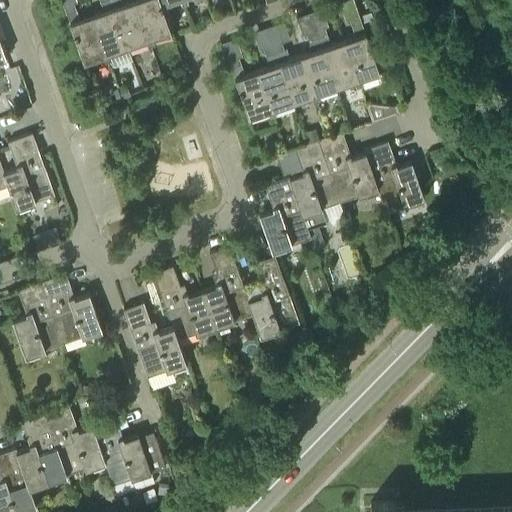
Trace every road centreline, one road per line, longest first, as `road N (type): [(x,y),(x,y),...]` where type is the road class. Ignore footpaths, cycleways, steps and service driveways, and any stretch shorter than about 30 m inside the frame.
road 1 (residential): [(300,0),(203,34),(195,44),(201,87),(239,193),(234,223),(100,270)]
road 2 (tertiary): [(245,511),(511,239)]
road 3 (residential): [(91,243),(13,0)]
road 4 (residential): [(100,270),(152,418)]
road 5 (residential): [(415,125),(421,99),(386,0)]
